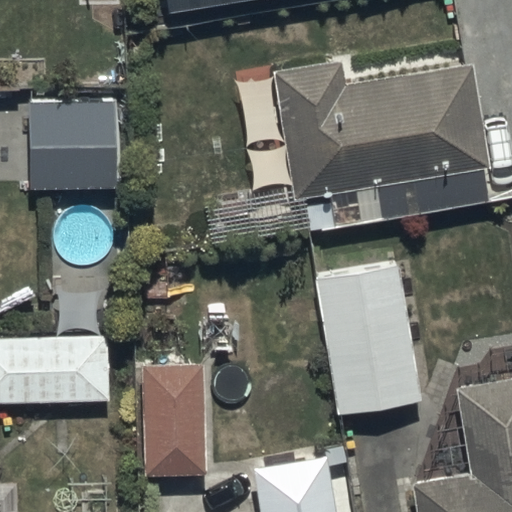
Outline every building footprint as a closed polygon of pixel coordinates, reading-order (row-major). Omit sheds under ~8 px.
[(481,150),(465,46),(338,65),(334,41),(267,52),(287,183),(300,181),(305,214),(387,201),(381,166),(481,150)] [(109,98),(26,98),(26,180),(109,180),(109,98)] [(418,385),(396,249),(308,263),(331,399),(418,385)] [(185,294),(139,294),(140,460),(198,459),(197,345),(186,345),(185,294)] [(102,322),(0,323),(0,386),(103,385),(102,322)] [(454,403),(423,407),(430,457),(406,460),(413,511),(511,511),(511,358),(449,368),(454,403)] [(332,511),(320,438),(249,450),(257,499),(204,508),(204,511),(332,511)]
